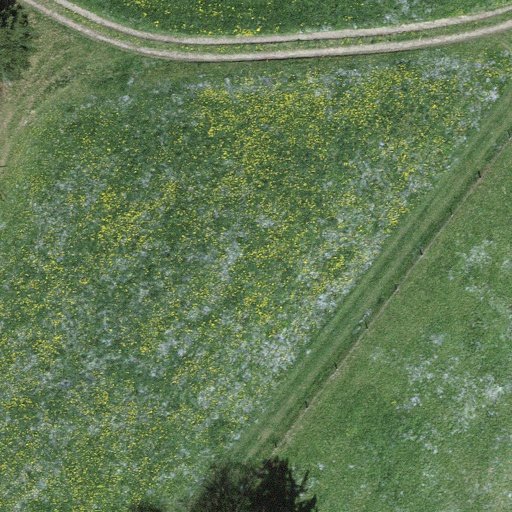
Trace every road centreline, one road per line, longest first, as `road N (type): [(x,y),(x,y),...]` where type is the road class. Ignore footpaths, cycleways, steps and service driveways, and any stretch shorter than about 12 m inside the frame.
road 1 (track): [(39,0),(152,47),(197,53),(511,13)]
road 2 (track): [(238,511),(511,142)]
